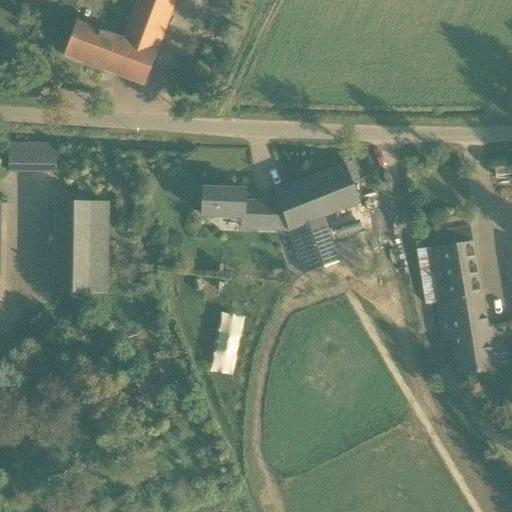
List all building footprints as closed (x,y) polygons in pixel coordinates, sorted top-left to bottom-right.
[(136,0),(125,29),(121,39),(76,23),(63,56),(143,86),(156,53),(156,52),(175,0),(136,0)] [(56,171),(56,145),(8,144),(8,171),(56,171)] [(351,181),(358,179),(352,162),(273,192),(278,204),(244,202),(244,191),(203,189),(202,216),(242,218),(242,228),(286,228),(303,275),(339,262),(323,217),(359,203),(351,181)] [(106,293),(108,204),(55,202),(53,292),(106,293)] [(416,253),(429,251),(444,340),(454,338),(459,376),(493,371),(470,227),(413,236),(416,253)]
